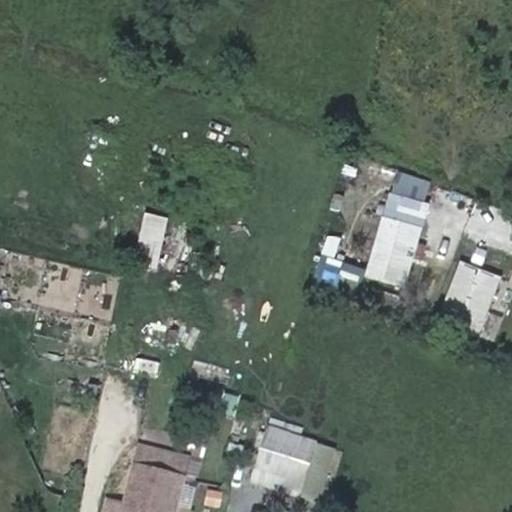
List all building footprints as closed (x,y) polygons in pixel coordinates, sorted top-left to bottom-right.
[(403,286),(425,204),(388,193),(366,275),(403,286)] [(167,216),(143,210),(131,264),(154,270),(167,216)] [(364,269),(318,254),(309,288),(353,302),(364,269)] [(502,279),(462,262),(438,318),(477,335),(502,279)] [(270,418),(267,427),(299,438),(302,428),(270,418)] [(299,438),(267,427),(249,481),(317,503),(334,449),(299,438)] [(238,459),(243,435),(230,432),(224,456),(238,459)] [(107,496),(103,511),(175,511),(190,458),(142,444),(125,501),(107,496)] [(214,504),(217,490),(203,487),(200,501),(214,504)]
